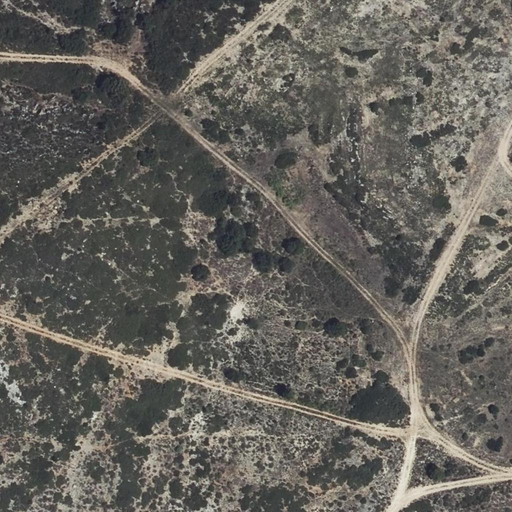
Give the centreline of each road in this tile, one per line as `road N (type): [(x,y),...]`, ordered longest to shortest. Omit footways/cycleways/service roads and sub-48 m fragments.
road 1 (track): [(0,52),(90,61),(124,73),(271,194),(369,295),(417,370)]
road 2 (track): [(511,471),(413,432),(354,423),(0,314)]
road 3 (track): [(507,143),(419,331),(413,432),(391,511)]
road 4 (track): [(279,0),(192,76),(169,110),(0,239)]
